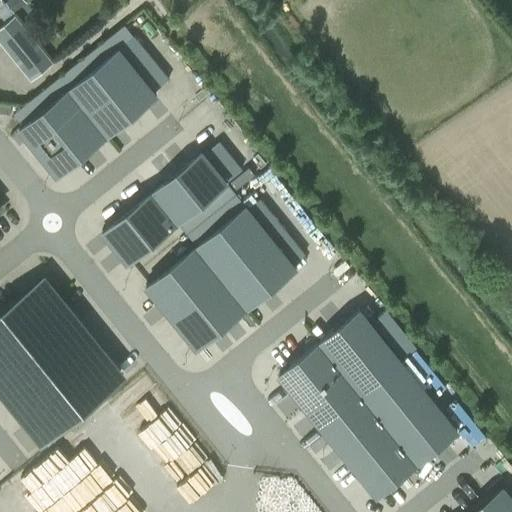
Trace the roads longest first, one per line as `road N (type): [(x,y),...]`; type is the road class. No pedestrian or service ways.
road 1 (unclassified): [(51,222),(186,399)]
road 2 (unclassified): [(178,121),(51,222)]
road 3 (unclassified): [(186,399),(226,451),(299,455)]
road 4 (unclassified): [(332,283),(227,367)]
